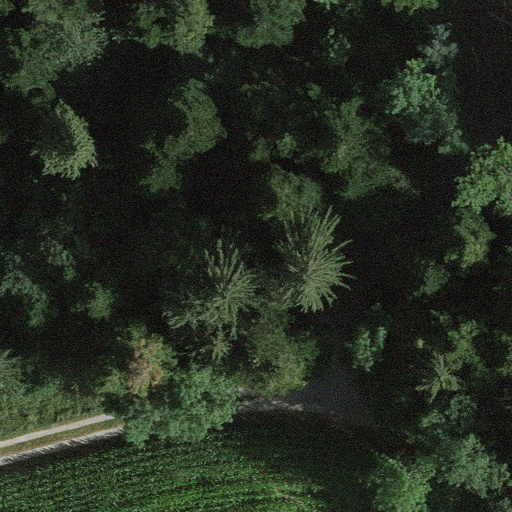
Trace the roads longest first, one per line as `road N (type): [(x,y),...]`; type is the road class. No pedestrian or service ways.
road 1 (track): [(288,392),(394,250),(511,118)]
road 2 (track): [(0,458),(226,399),(288,392)]
road 3 (track): [(288,392),(351,404),(432,438),(511,498)]
